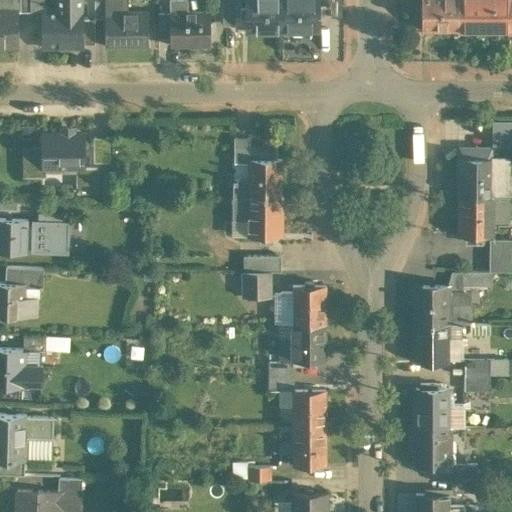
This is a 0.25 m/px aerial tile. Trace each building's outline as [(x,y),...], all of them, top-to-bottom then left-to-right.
[(0,0),(0,45),(19,45),(19,10),(18,0),(0,0)] [(31,10),(30,0),(18,0),(19,10),(31,10)] [(94,0),(95,17),(107,17),(106,0),(94,0)] [(126,0),(106,0),(107,17),(107,44),(147,44),(147,11),(127,11),(126,0)] [(236,22),(235,0),(223,0),(223,22),(236,22)] [(247,0),(247,7),(241,7),(241,17),(248,17),(248,30),(283,30),(282,0),(247,0)] [(282,0),(283,30),(319,30),(318,0),(282,0)] [(422,0),(422,29),(458,29),(457,0),(422,0)] [(457,0),(458,29),(493,28),(493,29),(511,29),(511,25),(511,0),(457,0)] [(82,45),(81,9),(44,10),(44,45),(82,45)] [(211,44),(210,10),(170,10),(170,12),(170,36),(171,44),(211,44)] [(170,36),(170,12),(158,12),(159,36),(170,36)] [(511,122),(493,123),(493,137),(511,137),(511,122)] [(82,132),(40,132),(41,147),(24,147),(24,174),(43,174),(43,165),(67,165),(67,167),(76,167),(77,189),(96,189),(96,166),(82,166),(82,132)] [(109,161),(109,136),(94,136),(94,161),(109,161)] [(250,137),(235,137),(235,160),(249,160),(249,157),(250,157),(250,147),(250,137)] [(511,137),(493,137),(493,151),(511,151),(511,137)] [(277,147),(250,147),(250,157),(249,157),(249,160),(249,178),(234,178),(234,195),(249,195),(282,195),(282,157),(277,157),(277,147)] [(510,156),(480,156),(480,148),(460,148),(460,156),(459,156),(459,195),(508,195),(508,194),(509,194),(510,156)] [(282,195),(249,195),(248,233),(260,232),(260,242),(270,242),(270,232),(281,232),(282,195)] [(508,195),(459,195),(459,233),(467,233),(467,241),(481,241),(481,233),(492,233),(493,220),(508,220),(508,195)] [(17,198),(0,197),(0,208),(16,209),(17,198)] [(26,219),(0,217),(0,248),(25,249),(26,219)] [(511,240),(492,240),(491,270),(511,269),(511,240)] [(281,254),(249,254),(249,270),(270,270),(281,270),(281,254)] [(43,266),(6,265),(5,282),(23,282),(23,286),(43,287),(43,266)] [(249,270),(244,270),(244,295),(271,295),(270,270),(249,270)] [(492,270),(462,270),(462,285),(492,284),(492,270)] [(5,282),(0,281),(0,313),(37,314),(38,297),(23,297),(23,286),(23,282),(5,282)] [(326,284),(293,284),(293,322),(326,322),(326,284)] [(448,285),(416,284),(416,322),(462,322),(470,322),(470,305),(463,305),(463,290),(448,290),(448,285)] [(293,322),(282,322),(282,359),(293,359),(294,360),(326,359),(326,322),(293,322)] [(462,322),(416,322),(416,360),(448,360),(448,336),(462,336),(462,322)] [(46,335),(24,334),(24,347),(25,347),(25,349),(46,350),(46,335)] [(24,347),(0,346),(0,383),(23,384),(42,384),(43,364),(24,364),(25,349),(25,347),(24,347)] [(491,358),(464,358),(464,374),(491,374),(491,358)] [(282,359),(269,359),(269,374),(294,374),(294,360),(293,359),(282,359)] [(294,374),(269,374),(269,389),(293,389),(293,388),(294,388),(294,374)] [(491,374),(464,374),(464,389),(491,389),(491,374)] [(437,387),(437,382),(420,382),(420,387),(415,387),(415,425),(448,425),(449,387),(437,387)] [(294,388),(293,388),(293,389),(293,426),(326,426),(326,388),(294,388)] [(60,415),(61,403),(37,402),(36,414),(60,415)] [(26,413),(0,412),(0,456),(28,457),(28,440),(25,440),(26,413)] [(448,425),(415,425),(415,464),(424,463),(423,468),(437,468),(437,463),(449,463),(449,425),(448,425)] [(326,426),(293,426),(293,463),(293,464),(326,464),(326,426)] [(477,463),(449,463),(449,478),(452,478),(475,478),(477,478),(477,463)] [(270,465),(248,465),(248,478),(270,478),(270,465)] [(38,489),(19,489),(19,488),(17,488),(16,511),(37,511),(38,508),(81,509),(82,477),(59,476),(58,489),(38,489)] [(475,491),(475,478),(452,478),(453,491),(475,491)] [(449,491),(416,491),(415,511),(463,511),(463,503),(448,503),(449,491)] [(326,511),(327,492),(293,492),(292,511),(326,511)]
